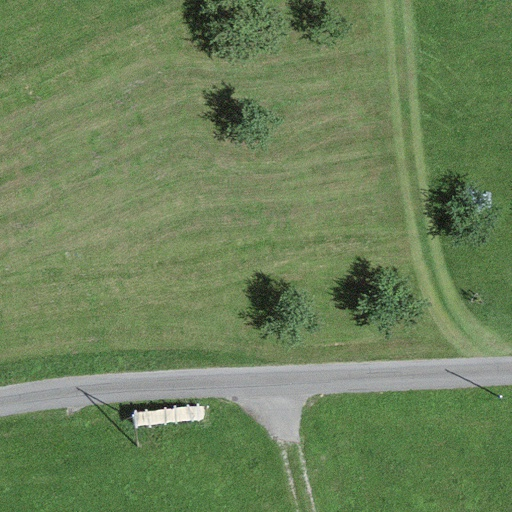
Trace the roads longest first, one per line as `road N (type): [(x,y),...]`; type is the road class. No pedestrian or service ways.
road 1 (unclassified): [(511,368),(129,386),(0,401)]
road 2 (track): [(279,377),(302,511)]
